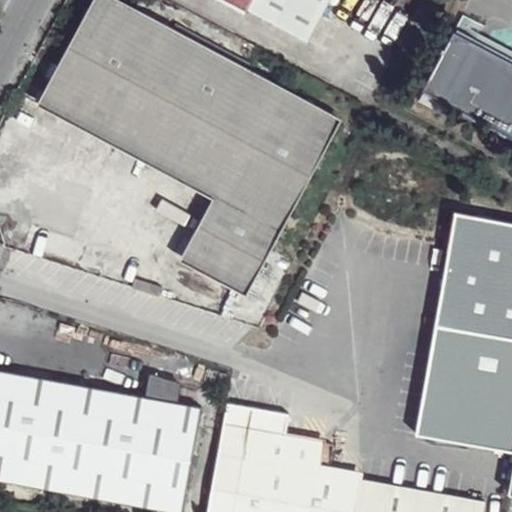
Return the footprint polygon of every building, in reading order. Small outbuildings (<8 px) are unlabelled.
[(346,109),(144,0),(94,0),(46,96),(217,192),(186,253),(252,290),(346,109)] [(225,0),(249,12),(309,38),(329,0),(225,0)] [(511,51),(460,23),(428,80),(511,126),(511,51)] [(511,213),(459,203),(417,426),(511,443),(511,213)] [(0,475),(154,499),(158,511),(186,511),(190,508),(208,405),(185,391),(187,378),(150,369),(147,388),(0,359),(0,475)] [(296,409),(228,397),(204,511),(484,511),(486,500),(366,470),(328,454),(327,435),(290,429),(296,409)]
